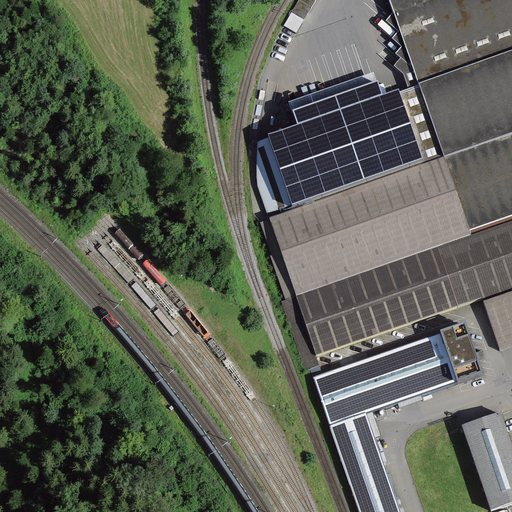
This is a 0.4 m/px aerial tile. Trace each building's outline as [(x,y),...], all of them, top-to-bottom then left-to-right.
[(511,0),(391,0),(420,87),(511,56),(511,0)] [(292,14),(286,27),(298,33),(304,20),(292,14)] [(511,56),(420,87),(386,99),(382,88),(271,126),(275,139),(260,144),(263,184),(322,353),(488,296),(505,346),(511,343),(511,56)] [(479,375),(462,327),(312,380),(329,428),(479,375)] [(511,433),(505,413),(465,427),(494,511),(511,504),(511,433)] [(399,511),(366,416),(329,428),(358,511),(399,511)]
